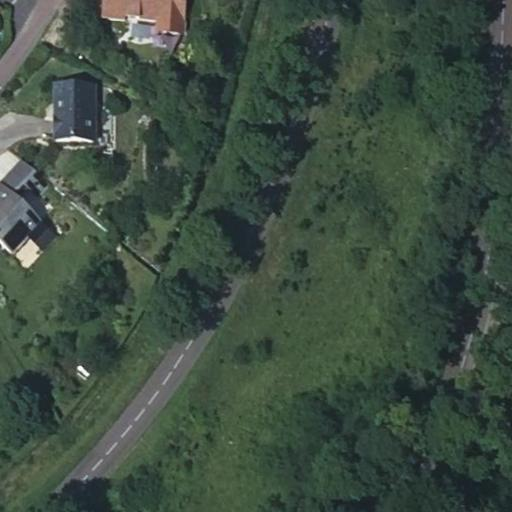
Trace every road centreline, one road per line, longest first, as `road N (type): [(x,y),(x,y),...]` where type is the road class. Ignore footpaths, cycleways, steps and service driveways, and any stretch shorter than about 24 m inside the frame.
road 1 (tertiary): [(44,511),(154,392),(213,306),(260,215),(322,50),(332,0)]
road 2 (tertiary): [(510,0),(490,245),(432,456),(395,511)]
